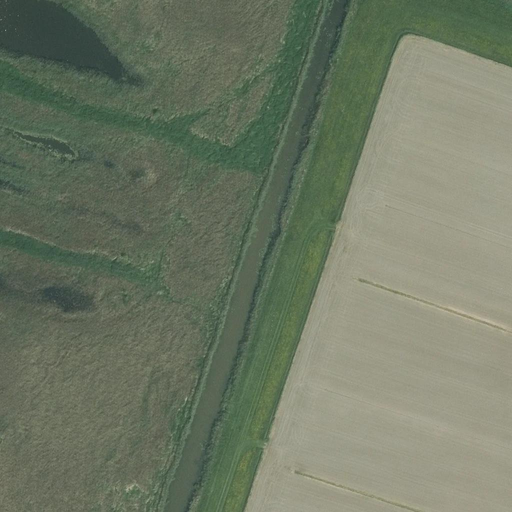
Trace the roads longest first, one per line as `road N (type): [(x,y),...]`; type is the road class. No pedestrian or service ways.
road 1 (track): [(164,288),(189,165),(184,137),(0,79)]
road 2 (track): [(164,288),(0,234)]
